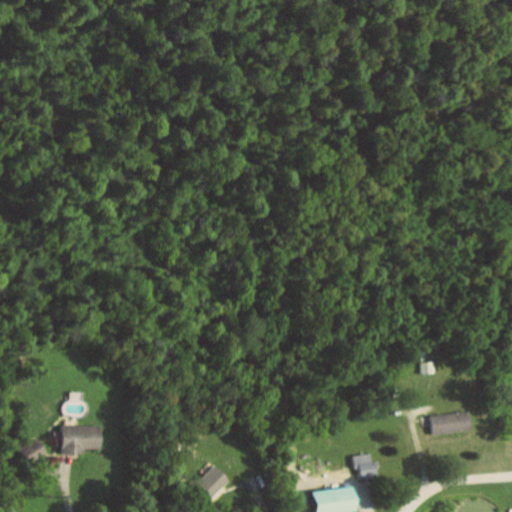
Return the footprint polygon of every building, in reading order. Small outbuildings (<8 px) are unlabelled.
[(431,434),(468,428),(465,410),(428,416),(431,434)] [(99,425),(59,424),(59,453),(81,454),(81,448),(98,448),(99,425)] [(42,449),(36,437),(17,447),(23,459),(42,449)] [(358,477),(375,475),(373,461),(369,461),(368,452),(351,455),(352,466),(356,465),(358,477)] [(209,498),(227,479),(212,464),(193,484),(209,498)] [(309,492),(312,511),(340,511),(353,510),(349,484),(309,492)]
